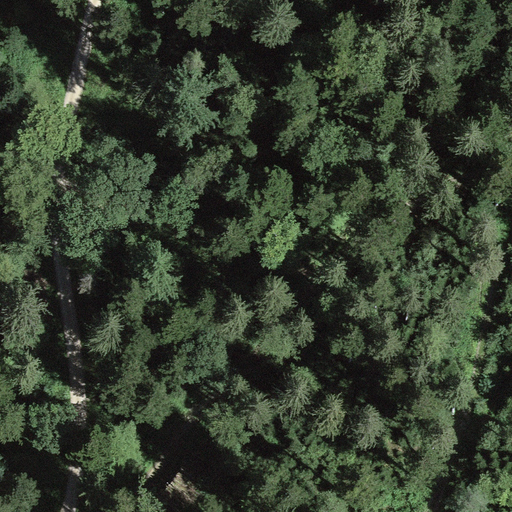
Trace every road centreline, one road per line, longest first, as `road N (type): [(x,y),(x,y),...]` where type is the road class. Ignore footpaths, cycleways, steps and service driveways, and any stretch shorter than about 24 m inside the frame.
road 1 (track): [(511,162),(432,195),(343,256),(111,511)]
road 2 (track): [(68,511),(77,377),(59,177),(80,64),(102,0)]
road 3 (track): [(511,232),(461,432),(427,511)]
